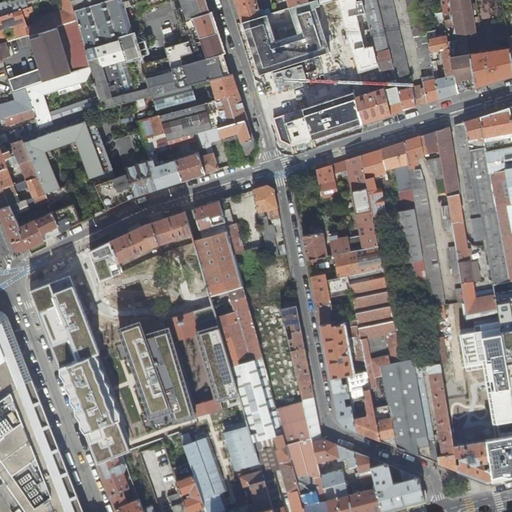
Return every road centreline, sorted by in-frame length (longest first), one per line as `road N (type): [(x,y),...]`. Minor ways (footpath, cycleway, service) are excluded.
road 1 (residential): [(448,511),(431,474),(329,426),(276,166)]
road 2 (residential): [(276,166),(143,206),(12,275)]
road 3 (residential): [(276,166),(511,89)]
road 4 (residential): [(12,275),(96,493)]
road 5 (residential): [(221,0),(276,166)]
